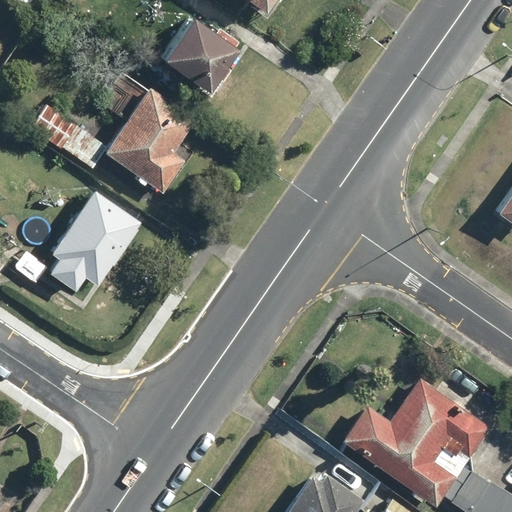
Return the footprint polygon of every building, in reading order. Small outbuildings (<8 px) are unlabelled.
[(233,0),(252,13),(260,0),(233,0)] [(179,16),(149,59),(196,93),(225,53),(233,42),(213,27),(207,35),(179,16)] [(142,88),(119,121),(97,153),(157,193),(179,161),(167,152),(189,120),(142,88)] [(101,144),(42,104),(26,128),(85,168),(101,144)] [(196,131),(184,147),(215,168),(226,152),(196,131)] [(511,181),(490,214),(511,229),(511,181)] [(135,222),(88,190),(44,254),(50,258),(39,274),(67,292),(77,276),(90,286),(135,222)] [(359,405),(334,440),(429,507),(436,496),(459,511),(491,511),(504,494),(486,481),(485,483),(459,464),(485,427),(413,377),(382,421),(359,405)] [(306,475),(278,511),(349,511),(358,500),(322,474),(315,482),(306,475)] [(405,511),(388,499),(378,511),(405,511)]
